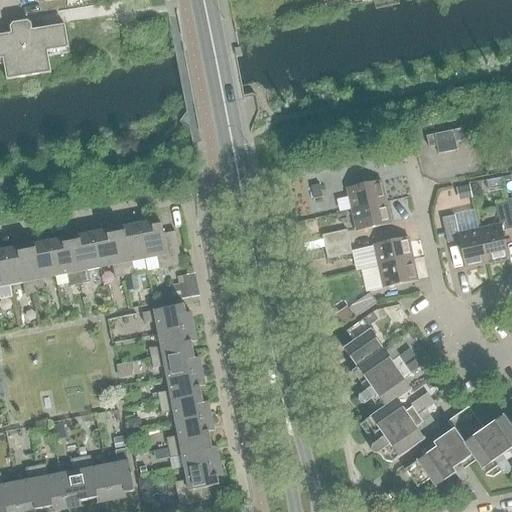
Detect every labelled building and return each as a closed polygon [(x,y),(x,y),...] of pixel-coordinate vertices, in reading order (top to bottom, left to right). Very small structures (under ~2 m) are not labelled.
[(10,34),(0,35),(0,59),(2,60),(5,81),(50,74),(47,52),(68,49),(64,26),(31,31),(30,25),(26,22),(12,24),(9,28),(10,34)] [(460,130),(432,135),(424,137),(426,149),(435,148),(437,155),(456,152),(454,143),(462,142),(460,130)] [(351,210),(385,203),(380,181),(346,189),(351,210)] [(310,186),(313,200),(321,198),(319,185),(310,186)] [(469,186),(455,189),(458,202),(471,199),(469,186)] [(356,233),(390,225),(385,203),(351,210),(356,233)] [(498,226),(478,230),(485,264),(507,259),(501,232),(511,229),(511,227),(511,225),(506,204),(494,207),(498,226)] [(464,269),(485,264),(478,230),(457,235),(453,216),(441,219),(446,244),(457,241),(464,269)] [(151,222),(136,225),(143,260),(156,258),(158,270),(180,265),(174,232),(162,235),(160,225),(152,227),(151,222)] [(122,228),(123,232),(115,234),(123,276),(133,274),(131,263),(143,260),(136,225),(122,228)] [(106,231),(92,234),(98,269),(111,266),(113,278),(123,276),(115,234),(107,236),(106,231)] [(349,243),(346,231),(321,236),(324,248),(349,243)] [(78,241),(70,243),(78,285),(88,283),(86,271),(98,269),(92,234),(77,236),(78,241)] [(378,267),(412,260),(407,238),(373,246),(378,267)] [(69,287),(78,285),(70,243),(62,244),(61,239),(47,242),(54,277),(66,275),(69,287)] [(41,280),(54,277),(47,242),(32,245),(33,250),(25,251),(33,293),(43,292),(41,280)] [(326,260),(351,255),(349,243),(324,248),(326,260)] [(16,248),(2,251),(9,286),(21,284),(24,295),(33,293),(25,251),(17,253),(16,248)] [(0,287),(9,286),(2,251),(0,251),(0,287)] [(322,251),(313,252),(314,261),(323,259),(322,251)] [(383,289),(417,282),(412,260),(378,267),(383,289)] [(124,277),(127,291),(138,289),(136,275),(124,277)] [(174,301),(198,297),(194,275),(177,278),(178,285),(171,286),(174,301)] [(355,319),(376,304),(369,294),(348,308),(355,319)] [(155,322),(157,335),(193,328),(190,314),(185,315),(183,306),(141,314),(143,324),(155,322)] [(346,307),(335,315),(342,325),(353,317),(346,307)] [(375,311),(373,313),(377,320),(378,321),(385,319),(383,309),(375,311)] [(362,321),(366,328),(377,320),(373,313),(362,321)] [(352,386),(360,387),(365,383),(369,389),(358,397),(357,401),(359,405),(363,405),(365,404),(373,416),(359,426),(365,435),(373,437),(379,432),(383,438),(371,447),(370,451),(372,454),(376,455),(378,453),(384,462),(391,463),(424,441),(415,429),(422,424),(411,407),(404,412),(396,402),(411,391),(402,379),(409,374),(405,368),(403,365),(398,358),(391,363),(366,328),(362,321),(346,332),(353,342),(342,349),(356,369),(346,376),(352,386)] [(148,349),(150,359),(192,351),(191,343),(195,343),(193,328),(157,335),(160,347),(148,349)] [(398,358),(403,365),(414,357),(409,350),(398,358)] [(163,367),(166,379),(201,372),(199,358),(194,359),(192,351),(150,359),(152,369),(163,367)] [(414,361),(405,368),(409,374),(419,368),(414,361)] [(130,364),(116,366),(118,379),(132,377),(130,364)] [(157,394),(158,404),(201,396),(199,388),(204,387),(201,372),(166,379),(168,392),(157,394)] [(172,411),(175,424),(210,417),(207,403),(203,404),(201,396),(158,404),(160,414),(172,411)] [(511,430),(502,417),(483,430),(467,408),(446,422),(452,431),(420,453),(423,457),(404,471),(416,489),(428,481),(434,489),(454,475),(459,483),(463,483),(467,481),(467,477),(459,465),(470,457),(484,477),(492,479),(500,473),(501,474),(505,475),(509,473),(509,469),(501,457),(507,453),(511,458),(511,430)] [(210,417),(175,424),(177,437),(165,439),(167,449),(210,441),(208,433),(213,432),(210,417)] [(139,418),(126,421),(128,433),(141,430),(139,418)] [(63,425),(50,428),(53,441),(66,439),(63,425)] [(122,437),(112,439),(114,452),(125,450),(122,437)] [(181,456),(183,469),(218,462),(216,448),(211,449),(210,441),(167,449),(154,452),(156,461),(181,456)] [(80,459),(87,457),(85,448),(78,449),(80,459)] [(104,466),(111,501),(125,499),(124,494),(133,492),(125,450),(114,452),(116,464),(104,466)] [(96,504),(111,501),(104,466),(91,469),(89,457),(79,459),(87,501),(95,499),(96,504)] [(80,503),(87,501),(79,459),(69,461),(72,472),(59,475),(66,510),(80,507),(80,503)] [(218,462),(183,469),(186,481),(174,484),(178,506),(211,500),(209,488),(218,486),(216,478),(221,477),(218,462)] [(51,511),(55,511),(66,510),(59,475),(47,477),(44,465),(34,467),(42,510),(51,508),(51,511)] [(14,484),(19,511),(34,511),(35,511),(42,510),(34,467),(25,469),(27,481),(14,484)] [(149,477),(137,479),(140,491),(151,488),(149,477)] [(19,511),(14,484),(1,486),(0,478),(0,511),(19,511)]
